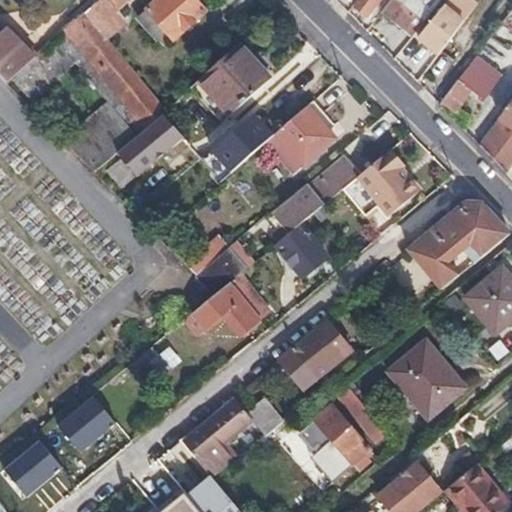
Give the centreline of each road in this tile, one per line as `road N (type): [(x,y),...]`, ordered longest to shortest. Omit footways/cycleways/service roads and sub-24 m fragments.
road 1 (residential): [(477,170),(66,511)]
road 2 (residential): [(313,0),(477,170)]
